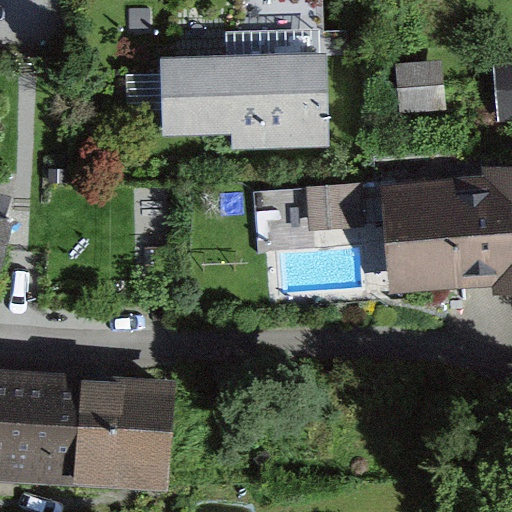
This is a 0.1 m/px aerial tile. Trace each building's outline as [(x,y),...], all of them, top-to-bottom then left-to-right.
[(237,57),(176,58),(176,78),(153,79),(153,108),(180,108),(180,132),(252,131),(252,148),(345,146),(343,25),(237,27),(237,57)] [(511,57),(499,59),(503,113),(511,112),(511,57)] [(454,62),(417,68),(424,110),(460,104),(454,62)] [(511,183),(402,191),(409,297),(511,290),(511,183)] [(269,245),(317,242),(314,186),(266,188),(269,245)] [(371,191),(323,197),(327,232),(376,227),(371,191)] [(0,276),(8,253),(16,226),(0,221),(0,276)] [(180,392),(0,384),(0,487),(175,495),(180,392)]
